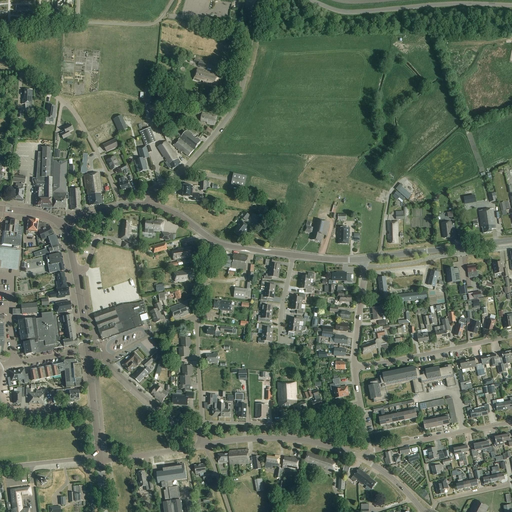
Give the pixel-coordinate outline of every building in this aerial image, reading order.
[(212,84),(214,84),(216,85),(219,78),(217,77),(217,75),(214,74),(213,74),(213,73),(198,69),(194,80),(200,82),(201,81),(204,82),(203,83),(212,86),(212,84)] [(25,105),(25,109),(32,109),(32,90),(24,90),(24,100),(22,100),(22,105),(25,105)] [(47,108),(46,120),(51,120),(51,124),(54,124),(54,120),(55,108),(47,108)] [(217,117),(202,114),(201,121),(207,123),(207,124),(215,126),(217,117)] [(128,129),(122,116),(113,120),(119,133),(128,129)] [(73,130),(70,124),(63,128),(65,132),(60,134),(63,139),(70,136),(69,132),(73,130)] [(140,132),(146,146),(156,142),(151,128),(140,132)] [(175,134),(181,139),(195,150),(201,141),(197,138),(195,139),(193,137),(194,136),(188,131),(186,132),(184,135),(182,133),(180,135),(177,132),(175,134)] [(119,146),(116,140),(104,145),(107,152),(119,146)] [(194,150),(180,140),(174,148),(177,149),(176,150),(182,154),(183,152),(189,157),(194,150)] [(157,148),(159,151),(163,158),(165,157),(166,160),(165,161),(168,166),(167,166),(169,169),(171,168),(173,170),(181,164),(166,142),(157,148)] [(48,208),(52,208),(52,198),(52,193),(52,177),(56,178),(56,173),(52,173),(52,162),(51,159),(51,158),(51,155),(50,155),(50,148),(50,147),(49,147),(49,148),(44,148),(44,146),(43,146),(42,148),(42,153),(38,152),(36,179),(32,179),(34,179),(34,180),(35,182),(36,182),(34,206),(41,206),(40,208),(41,208),(44,208),(45,208),(48,208)] [(149,158),(146,146),(138,149),(141,157),(137,158),(137,160),(135,161),(136,165),(137,165),(140,173),(148,170),(146,164),(147,164),(145,159),(149,158)] [(112,171),(120,166),(118,163),(116,160),(117,160),(115,157),(107,161),(112,171)] [(53,162),(53,158),(51,158),(51,159),(52,162),(52,173),(56,173),(56,178),(52,177),(52,193),(53,193),(52,198),(52,208),(66,208),(65,199),(68,198),(68,193),(65,193),(67,162),(54,161),(54,162),(53,162)] [(100,173),(84,176),(86,190),(87,190),(87,195),(88,195),(90,206),(102,204),(100,194),(101,194),(101,192),(102,192),(100,173)] [(25,177),(13,175),(13,182),(25,183),(25,177)] [(244,188),(247,177),(235,175),(232,186),(244,188)] [(119,179),(120,184),(122,190),(131,187),(128,180),(125,181),(124,177),(119,179)] [(201,181),(201,191),(207,191),(207,188),(209,187),(209,183),(207,183),(207,182),(201,181)] [(14,198),(15,199),(21,200),(22,199),(23,196),(24,188),(22,188),(23,185),(16,184),(16,187),(14,187),(14,190),(13,195),(14,195),(14,198)] [(396,189),(407,199),(411,195),(402,187),(403,186),(401,184),(396,189)] [(193,195),(193,193),(193,190),(193,186),(184,186),(184,197),(193,198),(193,201),(202,201),(203,195),(193,195)] [(81,210),(80,188),(69,189),(70,205),(71,206),(71,211),(81,210)] [(397,191),(392,197),(397,201),(398,200),(400,201),(403,197),(397,191)] [(496,229),(494,210),(480,212),(482,228),(483,228),(484,234),(493,233),(492,229),(496,229)] [(245,212),(241,217),(246,221),(250,216),(245,212)] [(37,235),(37,233),(38,223),(38,221),(28,219),(27,225),(26,232),(27,232),(27,234),(37,235)] [(330,223),(316,219),(314,228),(306,226),(305,232),(311,233),(311,232),(313,233),(314,233),(312,240),(321,243),(323,235),(326,236),(330,223)] [(18,246),(19,246),(21,229),(20,229),(18,229),(19,224),(19,221),(10,220),(10,223),(6,222),(4,239),(3,244),(7,244),(7,245),(8,245),(8,244),(9,244),(12,245),(11,245),(12,245),(16,245),(16,246),(16,245),(18,246)] [(164,222),(151,221),(151,222),(146,222),(145,230),(163,232),(164,222)] [(250,228),(241,221),(238,226),(234,232),(241,238),(245,233),(246,234),(250,228)] [(131,222),(123,222),(121,239),(130,240),(132,227),(130,227),(131,222)] [(399,244),(398,222),(388,222),(388,232),(389,232),(389,235),(388,235),(388,241),(390,241),(390,244),(399,244)] [(453,231),(451,222),(442,224),(443,235),(444,235),(445,239),(452,238),(451,232),(453,231)] [(37,233),(39,232),(47,228),(45,224),(38,223),(37,233)] [(47,228),(39,232),(42,240),(46,239),(45,237),(52,234),(49,227),(47,228)] [(351,229),(339,228),(339,238),(340,238),(340,245),(349,245),(349,238),(350,238),(351,229)] [(50,254),(61,251),(61,250),(61,249),(61,248),(61,247),(61,246),(60,245),(59,245),(58,244),(55,235),(47,238),(50,246),(45,248),(45,249),(34,253),(35,258),(50,254)] [(149,248),(150,251),(153,250),(154,253),(167,250),(165,243),(149,248)] [(193,257),(191,247),(184,249),(184,248),(178,249),(178,251),(172,252),(174,261),(180,260),(182,260),(182,259),(193,257)] [(0,268),(4,268),(4,269),(5,269),(5,268),(9,269),(13,269),(13,270),(13,269),(17,270),(20,252),(11,251),(7,251),(7,250),(7,251),(3,250),(0,249),(0,268)] [(63,264),(61,253),(48,256),(46,257),(46,259),(47,261),(48,266),(53,265),(63,264)] [(248,256),(235,254),(233,258),(224,257),(222,266),(224,266),(224,267),(230,268),(229,275),(236,276),(236,272),(236,269),(246,271),(248,256)] [(270,266),(270,270),(280,272),(280,265),(274,264),(274,261),(266,260),(266,263),(268,264),(267,266),(270,266)] [(503,273),(504,277),(508,277),(507,269),(503,270),(502,262),(494,264),(496,274),(503,273)] [(65,271),(63,264),(53,265),(48,266),(49,274),(65,271)] [(476,272),(475,266),(467,267),(468,273),(468,277),(469,277),(469,278),(479,277),(478,271),(476,272)] [(454,271),(454,268),(453,268),(453,269),(446,270),(446,269),(448,284),(448,283),(460,282),(461,282),(459,269),(459,270),(454,271)] [(280,272),(270,270),(269,275),(266,274),(266,276),(264,276),(264,279),(272,280),(272,277),(279,278),(280,272)] [(188,272),(188,271),(175,272),(176,282),(185,281),(185,279),(194,278),(193,271),(188,272)] [(432,271),(430,278),(437,280),(439,273),(432,271)] [(65,278),(64,272),(58,273),(56,274),(58,282),(56,282),(57,289),(68,287),(68,285),(67,285),(66,282),(67,282),(66,278),(65,278)] [(301,276),(301,282),(311,284),(311,279),(314,280),(315,274),(308,273),(308,277),(301,276)] [(347,273),(342,273),(342,274),(332,274),(332,281),(347,281),(346,285),(350,285),(350,278),(347,278),(347,273)] [(379,278),(379,285),(387,284),(386,277),(379,278)] [(437,280),(430,278),(428,285),(435,287),(437,280)] [(261,291),(265,291),(275,292),(276,286),(269,285),(270,282),(262,281),(261,291)] [(311,284),(301,282),(300,289),(306,290),(306,293),(312,294),(313,288),(310,288),(311,284)] [(253,283),(248,283),(247,290),(235,288),(234,298),(251,300),(253,283)] [(164,284),(156,286),(156,290),(157,292),(165,291),(164,284)] [(379,285),(380,292),(388,292),(387,284),(379,285)] [(337,302),(339,302),(351,302),(352,296),(344,296),(344,288),(338,287),(337,302)] [(69,296),(68,288),(56,290),(57,292),(47,294),(48,299),(57,297),(58,299),(59,299),(59,298),(65,298),(65,297),(69,296)] [(275,292),(265,291),(264,296),(262,295),(261,300),(267,301),(268,298),(274,299),(275,292)] [(159,294),(160,302),(166,301),(165,295),(167,295),(167,292),(164,293),(159,294)] [(388,292),(380,292),(381,300),(388,299),(388,292)] [(419,293),(420,300),(427,299),(426,292),(419,293)] [(419,293),(412,294),(413,301),(420,300),(419,293)] [(405,302),(413,301),(412,294),(405,295),(405,302)] [(293,297),(292,303),(302,305),(302,300),(305,301),(306,295),(300,295),(299,298),(293,297)] [(405,302),(405,295),(397,295),(398,303),(405,302)] [(233,302),(222,301),(222,302),(215,301),(214,309),(221,309),(221,310),(231,312),(233,302)] [(72,310),(70,302),(66,302),(55,303),(57,313),(67,312),(67,311),(72,310)] [(115,308),(94,315),(97,323),(96,323),(99,329),(132,319),(140,316),(147,314),(144,302),(139,303),(124,305),(115,308)] [(187,302),(178,305),(183,317),(191,314),(187,302)] [(263,308),(262,312),(272,313),(273,307),(267,306),(267,303),(261,302),(260,307),(263,308)] [(38,313),(37,303),(21,305),(21,304),(21,305),(22,314),(38,313)] [(163,310),(160,303),(155,305),(156,310),(151,312),(155,323),(163,320),(160,311),(163,310)] [(302,305),(292,303),(291,310),(298,311),(297,314),(303,315),(304,309),(305,309),(305,305),(302,305)] [(183,317),(178,305),(170,308),(174,320),(183,317)] [(372,308),(373,314),(385,313),(384,312),(381,312),(381,308),(384,308),(384,306),(380,306),(380,307),(372,308)] [(349,312),(341,311),(341,319),(350,320),(350,314),(349,313),(349,312)] [(272,313),(262,312),(262,316),(259,316),(258,321),(264,322),(265,319),(271,320),(272,313)] [(41,314),(42,319),(43,328),(36,329),(38,343),(35,343),(37,353),(52,351),(54,349),(64,347),(77,345),(76,339),(69,340),(68,340),(60,341),(60,338),(58,337),(56,316),(53,316),(53,313),(41,314)] [(398,321),(399,324),(410,323),(409,313),(406,313),(407,320),(398,321)] [(132,319),(99,329),(103,340),(106,339),(136,328),(143,326),(140,316),(132,319)] [(290,319),(289,325),(299,326),(300,322),(302,322),(303,317),(297,316),(296,319),(290,319)] [(31,354),(37,353),(35,343),(38,343),(36,329),(43,328),(42,319),(35,319),(35,318),(18,321),(19,331),(20,331),(21,341),(25,340),(26,343),(23,343),(25,355),(31,354)] [(496,320),(488,318),(486,323),(488,323),(486,330),(492,331),(496,320)] [(443,326),(440,327),(442,338),(448,337),(446,330),(450,329),(448,319),(442,320),(443,326)] [(454,335),(455,335),(461,337),(464,327),(465,327),(466,324),(466,321),(463,320),(459,322),(460,323),(460,325),(457,324),(455,328),(456,329),(455,331),(456,331),(456,332),(455,332),(454,335)] [(480,323),(472,321),(471,326),(473,326),(471,333),(477,334),(480,323)] [(349,325),(337,323),(336,331),(347,332),(347,331),(349,331),(349,325)] [(263,330),(262,334),(272,336),(273,329),(267,328),(267,325),(259,324),(259,329),(263,330)] [(306,327),(299,326),(289,325),(288,332),(295,333),(294,336),(302,337),(303,331),(304,331),(306,330),(306,327)] [(385,336),(384,329),(387,329),(387,326),(384,327),(383,326),(374,328),(376,340),(381,339),(381,336),(385,336)] [(235,328),(233,328),(217,327),(217,329),(208,328),(207,335),(216,336),(216,332),(233,334),(233,331),(235,331),(235,328)] [(272,336),(262,334),(262,339),(259,338),(258,344),(265,344),(265,341),(272,342),(272,336)] [(182,339),(182,348),(189,348),(191,348),(191,338),(185,338),(185,335),(179,336),(179,339),(182,339)] [(347,345),(348,338),(346,338),(346,337),(335,336),(335,343),(347,345)] [(361,346),(364,355),(371,353),(371,351),(377,349),(375,341),(366,344),(366,345),(361,346)] [(189,348),(182,348),(177,348),(180,348),(180,357),(178,357),(178,361),(184,361),(184,357),(189,357),(189,348)] [(346,350),(337,349),(336,356),(344,357),(344,356),(346,356),(346,350)] [(504,364),(501,365),(503,372),(506,372),(505,369),(508,368),(507,364),(511,363),(511,360),(509,352),(502,353),(504,364)] [(219,363),(218,353),(214,353),(214,355),(207,355),(207,362),(209,362),(209,364),(219,363)] [(142,361),(135,354),(123,365),(126,368),(127,369),(127,370),(128,372),(129,372),(130,372),(133,369),(134,369),(135,368),(135,367),(142,361)] [(491,367),(498,365),(496,354),(488,356),(489,362),(490,364),(491,367)] [(489,362),(488,356),(481,358),(482,365),(490,364),(489,362)] [(154,361),(151,357),(143,364),(146,367),(154,361)] [(475,359),(467,360),(468,366),(469,368),(476,367),(475,359)] [(77,360),(64,361),(64,365),(30,372),(32,382),(61,376),(60,372),(65,371),(66,388),(81,387),(79,366),(79,361),(78,360),(77,360)] [(466,366),(468,366),(467,360),(460,362),(461,370),(466,369),(466,366)] [(160,361),(156,374),(160,375),(162,369),(164,369),(164,367),(171,367),(171,362),(160,361)] [(183,367),(183,376),(190,376),(193,376),(192,366),(187,367),(187,363),(180,364),(181,367),(183,367)] [(386,374),(386,375),(380,377),(381,381),(375,382),(375,380),(370,381),(371,383),(370,383),(371,389),(370,389),(371,397),(373,397),(374,403),(385,400),(385,397),(387,397),(385,386),(412,381),(415,394),(424,392),(422,384),(446,379),(448,387),(456,386),(452,365),(448,366),(448,368),(437,370),(436,368),(428,370),(429,372),(423,373),(423,375),(420,376),(419,369),(413,370),(412,368),(386,374)] [(149,374),(143,368),(134,378),(139,382),(143,378),(144,378),(145,376),(146,377),(149,374)] [(20,371),(16,371),(18,380),(24,379),(25,384),(29,383),(28,376),(25,377),(24,369),(19,370),(20,371)] [(18,380),(16,371),(14,372),(13,371),(9,372),(11,380),(8,380),(9,387),(14,386),(13,381),(18,380)] [(458,372),(462,391),(466,390),(466,389),(472,387),(472,384),(463,385),(462,377),(461,371),(458,372)] [(190,376),(183,376),(181,376),(181,386),(179,386),(179,389),(185,389),(185,386),(191,386),(190,376)] [(341,388),(339,379),(333,380),(334,383),(335,383),(335,384),(330,385),(331,391),(334,391),(334,394),(335,394),(336,399),(337,399),(338,399),(340,399),(340,398),(343,398),(343,397),(348,396),(347,387),(341,388)] [(279,407),(293,407),(297,405),(296,383),(278,383),(279,407)] [(156,398),(163,389),(158,386),(151,393),(156,397),(156,398)] [(17,388),(16,393),(14,393),(13,404),(17,404),(17,405),(18,405),(19,405),(20,404),(21,404),(21,398),(24,398),(24,396),(24,388),(17,388)] [(33,403),(36,403),(36,394),(31,394),(31,389),(26,389),(26,396),(26,398),(29,398),(29,404),(33,404),(33,403)] [(61,397),(70,397),(70,399),(76,399),(76,400),(77,400),(78,400),(79,400),(79,399),(78,391),(70,392),(70,389),(56,390),(57,399),(61,398),(61,397)] [(163,389),(156,398),(161,402),(166,396),(168,393),(163,389)] [(36,391),(36,394),(36,403),(39,403),(39,404),(44,404),(44,398),(46,398),(46,396),(47,390),(42,390),(41,390),(41,392),(36,391)] [(313,392),(316,401),(312,403),(314,409),(323,406),(320,399),(320,400),(318,395),(319,395),(318,391),(313,392)] [(194,393),(187,393),(186,397),(173,396),(172,404),(187,406),(188,399),(193,399),(194,393)] [(247,405),(242,405),(242,401),(243,401),(243,394),(236,394),(235,400),(238,400),(238,404),(237,404),(237,413),(238,413),(238,418),(246,418),(247,405)] [(212,417),(218,417),(219,410),(217,409),(218,404),(214,404),(214,395),(209,395),(208,405),(213,405),(213,409),(212,409),(212,412),(213,412),(212,417)] [(505,410),(504,403),(497,404),(497,401),(493,402),(494,410),(497,410),(497,411),(505,410)] [(297,417),(303,415),(309,413),(306,402),(297,405),(293,407),(297,417)] [(256,404),(256,412),(256,419),(268,419),(268,405),(256,404)] [(486,409),(479,410),(480,417),(488,415),(488,414),(490,413),(489,405),(485,405),(486,409)] [(384,409),(383,407),(374,409),(375,412),(381,410),(382,417),(379,418),(381,426),(387,424),(385,417),(384,409)] [(409,411),(411,419),(417,418),(416,414),(419,413),(418,408),(415,409),(416,410),(409,411)] [(480,417),(479,410),(472,411),(471,408),(468,409),(469,417),(471,417),(472,418),(480,417)] [(435,417),(437,427),(443,426),(442,418),(436,419),(435,417)] [(509,435),(502,436),(504,444),(509,443),(510,447),(511,446),(511,439),(510,440),(509,435)] [(495,447),(504,445),(504,444),(502,436),(495,438),(496,443),(494,443),(495,447)] [(489,442),(481,443),(483,449),(488,448),(489,453),(494,452),(493,446),(490,447),(489,442)] [(483,449),(481,443),(474,445),(475,450),(472,450),(473,457),(478,456),(477,450),(483,449)] [(463,462),(464,462),(466,461),(467,461),(465,453),(469,452),(467,446),(460,448),(463,462)] [(437,453),(436,448),(428,450),(430,460),(440,458),(441,460),(445,459),(443,452),(437,453)] [(460,462),(463,462),(460,448),(453,449),(455,455),(459,454),(460,462)] [(248,450),(238,451),(239,464),(249,464),(248,450)] [(229,454),(230,463),(230,465),(239,464),(238,451),(230,451),(229,454)] [(395,463),(395,462),(396,462),(402,461),(400,455),(395,456),(394,451),(386,453),(387,458),(385,459),(386,465),(395,463)] [(317,456),(307,453),(304,462),(305,462),(315,465),(315,466),(333,472),(336,462),(337,462),(329,459),(328,461),(325,460),(326,458),(317,455),(317,456)] [(230,463),(229,454),(218,455),(219,463),(230,463)] [(417,454),(408,458),(410,463),(419,460),(417,454)] [(280,457),(275,456),(275,458),(267,457),(266,465),(272,466),(273,465),(279,466),(280,457)] [(291,459),(285,457),(283,466),(287,466),(287,467),(298,470),(300,460),(296,459),(291,458),(291,459)] [(342,471),(348,473),(351,466),(345,464),(342,471)] [(184,465),(163,467),(163,472),(157,472),(159,484),(163,483),(165,500),(181,498),(179,487),(173,488),(172,480),(186,478),(184,465)] [(206,473),(205,465),(195,466),(196,474),(203,473),(204,476),(203,476),(204,480),(210,479),(209,475),(206,476),(206,473)] [(442,470),(441,465),(432,467),(434,476),(441,474),(440,470),(442,470)] [(493,476),(490,477),(491,483),(498,481),(495,467),(495,466),(492,467),(492,468),(493,472),(491,472),(493,476)] [(495,467),(498,481),(505,480),(504,474),(500,475),(498,467),(495,467)] [(355,482),(357,480),(360,483),(366,474),(359,469),(353,477),(351,479),(355,482)] [(140,492),(145,491),(153,489),(151,482),(148,483),(147,478),(146,478),(145,471),(138,473),(140,481),(138,481),(140,492)] [(457,490),(464,489),(463,483),(462,480),(461,475),(461,472),(458,473),(459,481),(458,481),(459,484),(456,484),(457,490)] [(490,477),(489,472),(485,473),(487,478),(483,479),(484,484),(491,483),(490,477)] [(366,474),(360,483),(364,486),(365,485),(372,490),(376,483),(370,478),(370,477),(366,474)] [(470,481),(471,487),(478,486),(477,480),(473,481),(472,474),(468,475),(470,481)] [(263,479),(255,480),(257,492),(264,491),(263,479)] [(448,489),(446,479),(439,481),(440,485),(436,485),(438,495),(444,493),(443,490),(448,489)] [(83,492),(82,486),(74,487),(74,493),(69,493),(70,502),(74,502),(75,502),(85,501),(84,492),(83,492)] [(31,488),(18,489),(21,511),(29,511),(29,509),(23,510),(21,497),(32,496),(31,488)] [(12,511),(11,511),(21,511),(18,489),(10,490),(13,511),(12,511)] [(182,511),(181,500),(163,503),(164,511),(182,511)] [(486,511),(489,507),(477,501),(475,500),(468,511),(486,511)]
